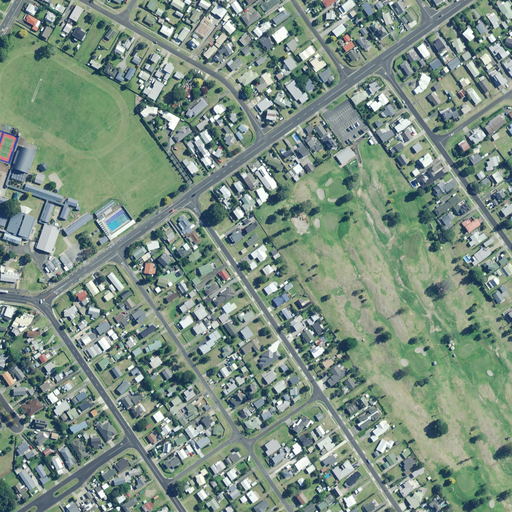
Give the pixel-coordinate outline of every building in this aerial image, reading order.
[(154,12),(158,4),(150,0),(149,0),(146,7),(154,12)] [(182,8),(185,3),(178,0),(172,0),(170,5),(179,9),(181,7),(182,8)] [(207,10),(210,4),(202,0),(201,0),(198,5),(207,10)] [(242,10),(236,1),(235,1),(234,0),(232,0),(230,2),(231,4),(230,5),(237,14),(242,10)] [(267,12),(281,2),(279,0),(271,0),(267,3),(266,1),(260,5),(264,10),(265,9),(267,12)] [(352,3),(354,2),(353,0),(348,0),(338,8),(343,15),(346,13),(346,12),(354,5),(352,3)] [(403,8),(405,7),(400,0),(394,4),(399,11),(398,12),(399,14),(405,11),(403,8)] [(368,16),(374,12),(367,1),(361,5),(368,16)] [(378,9),(383,6),(380,1),(375,5),(378,9)] [(511,11),(509,7),(511,6),(508,1),(504,3),(503,2),(498,6),(503,14),(504,14),(508,19),(511,16),(511,11)] [(34,6),(29,3),(25,10),(34,14),(35,12),(36,12),(38,8),(37,7),(35,6),(34,7),(34,6)] [(62,13),(65,8),(57,3),(54,9),(62,13)] [(78,19),(83,9),(76,6),(70,17),(73,18),(74,17),(78,19)] [(221,18),(227,11),(220,6),(215,13),(221,18)] [(288,12),(287,13),(283,6),(278,9),(281,13),(273,19),(277,25),(290,15),(288,12)] [(352,17),(361,11),(358,7),(349,13),(352,17)] [(161,17),(164,11),(158,8),(155,13),(161,17)] [(195,23),(201,14),(195,11),(191,17),(188,16),(185,21),(189,24),(191,21),(195,23)] [(248,26),(261,17),(257,11),(249,17),(247,13),(241,17),(248,26)] [(335,14),(333,13),(333,11),(329,11),(329,13),(326,13),(326,19),(335,19),(335,14)] [(410,23),(416,19),(410,11),(400,19),(404,24),(408,21),(410,23)] [(51,24),(55,16),(48,12),(44,20),(51,24)] [(391,20),(393,19),(390,12),(382,15),(386,25),(392,23),(391,20)] [(37,27),(40,21),(27,14),(22,24),(36,31),(38,28),(37,27)] [(496,22),(499,20),(495,15),(489,19),(495,29),(499,26),(496,22)] [(153,21),(154,20),(147,16),(144,21),(152,26),(155,22),(153,21)] [(208,20),(204,18),(198,27),(198,28),(196,31),(204,37),(210,28),(208,26),(209,25),(206,22),(208,20)] [(270,25),(272,23),(269,19),(258,28),(258,27),(253,30),(259,37),(269,29),(268,28),(271,26),(270,25)] [(230,34),(236,29),(228,22),(223,27),(230,34)] [(388,34),(382,26),(380,27),(376,22),(369,28),(373,33),(376,31),(381,38),(388,34)] [(481,22),(478,24),(478,25),(475,27),(480,34),(487,30),(481,22)] [(64,31),(63,33),(67,35),(72,27),(67,23),(64,29),(64,30),(64,31)] [(337,37),(346,30),(341,24),(332,31),(337,37)] [(169,37),(173,31),(163,25),(160,31),(169,37)] [(80,30),(81,29),(77,26),(72,35),(75,37),(73,40),(77,42),(78,39),(81,40),(85,33),(80,30)] [(182,41),(190,30),(182,26),(181,28),(183,30),(177,38),(182,41)] [(46,39),(51,30),(46,27),(41,36),(46,39)] [(284,33),(286,31),(284,27),(276,32),(277,33),(273,36),(277,42),(282,38),(283,40),(287,37),(284,33)] [(364,36),(368,33),(364,27),(360,30),(364,36)] [(110,40),(116,32),(111,28),(105,36),(110,40)] [(471,34),(472,32),(468,28),(462,34),(469,41),(474,37),(471,34)] [(244,46),(253,38),(247,32),(239,40),(244,46)] [(218,47),(227,37),(223,33),(216,41),(217,42),(214,44),(218,47)] [(491,43),(496,40),(492,34),(487,37),(491,43)] [(268,50),(273,46),(266,35),(259,39),(264,47),(265,46),(268,50)] [(194,50),(199,44),(193,38),(188,44),(194,50)] [(367,40),(364,43),(360,38),(357,40),(364,50),(371,45),(367,40)] [(464,43),(462,44),(459,38),(453,41),(458,53),(463,51),(462,49),(466,47),(464,43)] [(295,47),(298,45),(293,39),(287,44),(288,46),(286,48),(288,51),(291,49),(292,52),(297,49),(295,47)] [(439,52),(445,48),(440,40),(433,45),(439,52)] [(346,52),(354,46),(351,41),(343,47),(346,52)] [(231,48),(233,46),(231,42),(218,51),(218,52),(215,55),(218,59),(222,56),(221,55),(224,52),(227,56),(234,52),(231,48)] [(505,51),(504,52),(498,43),(493,47),(492,46),(489,48),(494,56),(498,53),(502,59),(507,55),(505,51)] [(121,55),(125,48),(118,44),(114,51),(121,55)] [(431,57),(429,54),(430,54),(423,44),(417,48),(424,58),(425,57),(427,60),(431,57)] [(208,59),(217,49),(213,46),(211,48),(210,47),(203,55),(208,59)] [(246,55),(251,50),(247,46),(242,50),(246,55)] [(303,61),(315,52),(311,46),(298,54),(303,61)] [(358,53),(356,54),(354,50),(348,54),(353,61),(360,56),(358,53)] [(414,55),(416,54),(415,51),(412,53),(412,51),(406,55),(411,63),(417,59),(414,55)] [(465,61),(471,57),(468,51),(462,56),(465,61)] [(156,63),(159,56),(153,53),(150,60),(156,63)] [(316,58),(319,56),(318,54),(314,56),(315,57),(309,61),(313,66),(312,67),(316,72),(326,65),(322,60),(319,62),(316,58)] [(488,73),(491,71),(489,69),(492,67),(489,62),(491,60),(486,54),(480,58),(485,65),(487,64),(488,65),(484,67),(488,73)] [(290,71),(297,66),(290,56),(283,60),(290,71)] [(264,61),(267,59),(266,57),(263,58),(262,57),(256,61),(259,66),(265,62),(264,61)] [(459,64),(460,63),(457,57),(447,64),(451,71),(456,67),(457,68),(460,66),(459,64)] [(238,70),(242,67),(240,65),(243,63),(238,58),(229,66),(233,71),(234,70),(234,71),(237,68),(238,70)] [(437,69),(439,68),(438,67),(441,65),(437,58),(429,64),(433,70),(436,68),(437,69)] [(99,70),(101,65),(91,59),(88,64),(99,70)] [(474,65),(476,64),(473,60),(466,65),(474,77),(480,74),(474,65)] [(511,60),(507,63),(506,62),(503,64),(511,77),(511,76),(511,60)] [(407,76),(409,75),(413,73),(412,73),(413,72),(406,61),(399,65),(401,68),(402,68),(407,76)] [(107,74),(113,65),(108,62),(103,71),(107,74)] [(172,66),(173,64),(168,62),(163,72),(166,74),(163,80),(166,82),(174,67),(172,66)] [(114,77),(119,69),(115,67),(112,72),(111,71),(109,74),(114,77)] [(130,81),(136,70),(131,67),(125,78),(130,81)] [(331,72),(329,68),(318,75),(320,78),(319,79),(322,83),(324,82),(324,83),(333,76),(331,72)] [(256,73),(253,75),(250,70),(237,79),(240,83),(242,82),(245,86),(258,76),(256,73)] [(121,77),(123,73),(119,71),(116,78),(122,82),(124,79),(121,77)] [(147,81),(150,75),(142,71),(139,76),(147,81)] [(183,79),(184,76),(177,71),(174,76),(180,80),(181,78),(183,79)] [(269,73),(267,74),(266,73),(258,79),(261,84),(256,88),(259,92),(273,82),(269,77),(271,76),(269,73)] [(426,75),(426,74),(422,73),(418,80),(420,82),(416,86),(417,87),(414,90),(415,92),(414,93),(416,95),(419,93),(420,93),(426,88),(431,77),(426,75)] [(499,77),(496,80),(497,81),(496,82),(500,87),(505,84),(499,77)] [(463,87),(470,82),(467,78),(464,80),(462,78),(461,79),(462,81),(460,83),(463,87)] [(487,92),(492,89),(484,78),(478,83),(485,92),(487,91),(487,92)] [(296,86),(297,85),(293,79),(288,82),(289,84),(286,86),(296,100),(298,99),(302,103),(309,98),(305,93),(303,94),(296,86)] [(310,94),(314,92),(312,89),(315,87),(310,79),(302,84),(308,92),(309,92),(310,94)] [(155,101),(164,85),(156,81),(150,91),(145,88),(143,92),(147,95),(147,96),(155,101)] [(372,93),(379,88),(374,81),(368,85),(369,87),(359,94),(358,93),(351,98),(356,105),(368,96),(369,98),(371,96),(370,96),(373,94),(372,93)] [(192,87),(191,86),(190,89),(187,87),(184,92),(190,96),(196,87),(194,85),(192,87)] [(476,105),(481,101),(472,88),(467,92),(476,105)] [(462,98),(466,95),(462,89),(458,92),(462,98)] [(437,97),(438,96),(435,91),(427,97),(431,102),(432,101),(435,106),(441,102),(437,97)] [(383,106),(388,101),(382,93),(377,96),(379,98),(378,99),(379,101),(377,103),(375,101),(372,103),(371,101),(366,104),(370,108),(371,107),(374,112),(382,105),(383,106)] [(285,98),(284,99),(277,95),(273,101),(284,108),(286,105),(290,108),(293,104),(288,101),(289,100),(285,98)] [(270,100),(269,101),(266,98),(257,104),(262,112),(273,104),(270,100)] [(195,116),(208,105),(203,99),(191,110),(189,109),(185,114),(191,118),(193,114),(195,116)] [(158,108),(150,107),(149,104),(144,107),(145,109),(140,113),(144,117),(149,113),(157,114),(158,108)] [(393,105),(392,106),(389,104),(384,108),(385,110),(380,113),(383,116),(386,117),(389,115),(390,116),(396,112),(394,110),(395,108),(393,105)] [(471,109),(468,105),(466,106),(465,104),(461,107),(463,108),(461,109),(464,114),(471,109)] [(219,114),(226,109),(223,105),(219,107),(217,105),(212,108),(216,114),(218,112),(219,114)] [(454,106),(449,108),(450,109),(441,113),(444,119),(452,115),(453,118),(459,116),(454,106)] [(173,130),(180,119),(165,110),(162,117),(171,122),(168,128),(173,130)] [(266,119),(275,120),(276,116),(275,116),(275,111),(267,110),(266,119)] [(233,122),(237,119),(232,112),(226,117),(229,121),(231,120),(233,122)] [(489,134),(505,123),(500,117),(492,123),(493,124),(485,129),(489,134)] [(398,132),(408,125),(403,118),(399,121),(400,123),(394,127),(398,132)] [(200,131),(209,125),(205,120),(196,126),(200,131)] [(1,130),(11,133),(13,127),(3,124),(1,130)] [(245,132),(248,130),(241,124),(238,128),(242,132),(243,131),(245,132)] [(321,137),(326,133),(320,124),(313,130),(316,133),(317,132),(321,137)] [(310,132),(313,130),(310,125),(305,128),(309,135),(306,137),(307,138),(304,140),(311,151),(313,149),(315,152),(319,150),(319,151),(324,148),(319,141),(315,144),(311,139),(314,137),(310,132)] [(189,128),(186,130),(184,127),(178,131),(179,133),(174,137),(177,142),(192,132),(189,128)] [(395,134),(392,131),(390,129),(383,134),(380,130),(376,132),(383,142),(395,134)] [(407,142),(413,138),(407,130),(400,135),(403,139),(404,138),(407,142)] [(207,132),(205,133),(204,131),(200,134),(206,144),(212,139),(207,132)] [(473,145),(486,136),(482,131),(479,133),(477,133),(476,134),(475,133),(468,137),(473,145)] [(326,134),(323,136),(324,138),(323,139),(329,148),(332,149),(338,145),(332,137),(330,139),(327,136),(328,135),(326,134)] [(230,146),(234,139),(229,136),(228,137),(225,136),(223,139),(226,140),(225,143),(230,146)] [(203,156),(208,152),(200,139),(194,142),(203,156)] [(463,151),(469,147),(465,141),(459,145),(463,151)] [(400,151),(402,150),(401,149),(404,147),(401,142),(395,147),(398,151),(400,150),(400,151)] [(417,153),(422,149),(418,143),(412,147),(417,153)] [(36,151),(19,145),(11,167),(14,168),(14,169),(11,168),(9,173),(11,174),(12,174),(11,178),(23,182),(23,180),(25,181),(27,173),(29,173),(36,151)] [(303,157),(309,153),(303,145),(296,150),(297,151),(298,150),(303,157)] [(348,147),(336,156),(342,165),(354,156),(348,147)] [(220,158),(223,152),(218,148),(216,152),(214,151),(212,153),(220,158)] [(289,150),(287,152),(285,150),(282,152),(286,158),(292,154),(289,150)] [(432,160),(431,159),(431,158),(428,153),(419,160),(424,167),(430,163),(432,163),(432,160)] [(403,166),(408,162),(403,154),(397,158),(403,166)] [(480,157),(478,154),(474,157),(473,155),(468,159),(473,166),(484,158),(482,155),(480,157)] [(275,157),(274,159),(267,155),(264,161),(277,168),(276,169),(280,171),(283,166),(280,164),(281,162),(280,161),(280,160),(275,157)] [(210,159),(209,159),(207,156),(202,159),(206,166),(208,165),(209,166),(213,163),(210,159)] [(492,167),(498,165),(496,157),(488,159),(488,161),(486,162),(488,166),(486,167),(487,171),(493,169),(492,167)] [(195,173),(199,170),(192,160),(189,162),(186,159),(182,161),(194,177),(197,175),(195,173)] [(44,162),(42,163),(40,163),(40,164),(40,166),(39,167),(41,169),(42,171),(44,170),(46,170),(46,168),(47,166),(45,165),(44,162)] [(292,169),(288,172),(292,177),(303,169),(299,164),(292,169)] [(272,178),(271,179),(263,166),(258,169),(258,170),(255,172),(266,189),(270,186),(272,190),(278,186),(272,178)] [(437,182),(439,180),(438,179),(445,174),(442,170),(435,175),(433,172),(434,172),(431,168),(427,171),(431,177),(427,181),(422,175),(415,180),(418,184),(421,182),(423,184),(421,186),(423,189),(433,182),(435,185),(437,183),(437,182)] [(480,179),(485,176),(481,171),(477,174),(480,179)] [(498,183),(503,179),(497,171),(492,175),(498,183)] [(45,175),(37,172),(34,182),(42,184),(45,176),(45,175)] [(47,200),(40,222),(45,224),(45,223),(60,228),(61,227),(54,225),(55,222),(56,222),(57,219),(54,218),(53,221),(54,222),(53,224),(49,223),(55,205),(48,202),(49,200),(65,206),(68,207),(69,205),(70,204),(67,203),(68,201),(67,200),(65,204),(57,201),(57,200),(53,199),(48,198),(49,197),(44,196),(38,194),(31,191),(31,192),(8,184),(11,174),(9,173),(5,187),(8,188),(8,186),(47,200)] [(259,182),(256,178),(254,179),(250,174),(247,176),(245,173),(241,175),(250,189),(258,184),(257,183),(259,182)] [(328,187),(333,180),(331,178),(325,185),(328,187)] [(241,185),(242,184),(239,180),(235,183),(236,184),(234,185),(239,192),(244,189),(241,185)] [(446,192),(454,187),(451,181),(445,185),(442,181),(438,184),(438,185),(433,188),(435,191),(434,192),(437,197),(441,194),(445,191),(446,192)] [(64,196),(27,183),(25,189),(31,191),(38,194),(44,196),(49,197),(53,199),(57,200),(62,202),(64,196)] [(227,193),(229,191),(224,185),(219,190),(226,199),(230,195),(227,193)] [(260,199),(262,203),(266,201),(265,199),(268,198),(262,187),(256,190),(260,199)] [(12,198),(14,190),(8,188),(5,196),(12,198)] [(499,200),(506,195),(501,188),(492,194),(491,192),(485,195),(494,207),(501,203),(499,200)] [(438,216),(461,200),(457,194),(448,200),(448,201),(443,205),(443,204),(434,210),(438,216)] [(252,198),(250,200),(246,195),(241,198),(245,204),(242,206),(246,212),(249,210),(248,208),(256,203),(252,198)] [(79,200),(69,197),(68,201),(67,203),(70,204),(77,207),(77,209),(80,210),(82,207),(78,205),(79,200)] [(135,222),(133,219),(111,235),(101,221),(105,218),(103,215),(101,216),(100,215),(115,204),(112,200),(99,209),(94,213),(96,216),(98,218),(96,220),(110,241),(135,222)] [(466,202),(463,204),(462,202),(454,208),(459,215),(462,213),(462,214),(465,212),(466,213),(471,209),(466,202)] [(505,216),(511,211),(511,203),(501,210),(505,216)] [(27,206),(24,205),(20,205),(22,213),(12,210),(6,230),(0,228),(0,224),(5,226),(10,211),(0,207),(0,230),(9,233),(9,234),(5,233),(3,239),(20,245),(22,238),(11,235),(11,234),(28,240),(36,218),(27,215),(32,210),(30,208),(27,206)] [(68,207),(65,206),(61,217),(67,219),(71,208),(68,207)] [(239,219),(244,215),(238,207),(233,211),(239,219)] [(235,222),(238,220),(232,212),(229,215),(235,222)] [(450,221),(454,218),(450,212),(441,219),(446,225),(445,226),(447,230),(453,225),(450,221)] [(65,228),(63,229),(68,236),(92,218),(88,213),(66,229),(65,228)] [(193,224),(191,226),(183,216),(178,220),(180,222),(178,223),(182,229),(182,230),(184,233),(186,231),(188,233),(192,230),(191,229),(195,226),(193,224)] [(246,225),(251,220),(250,218),(250,217),(249,216),(242,221),(246,225)] [(476,219),(471,223),(468,219),(462,223),(468,232),(476,226),(477,227),(480,225),(476,219)] [(60,228),(45,223),(45,224),(39,243),(37,247),(37,248),(52,253),(60,228)] [(255,223),(253,224),(252,224),(245,229),(248,233),(255,228),(257,226),(258,225),(257,223),(256,223),(255,223)] [(175,237),(169,229),(164,232),(166,235),(163,238),(165,240),(167,239),(170,244),(174,241),(173,238),(175,237)] [(240,240),(243,238),(237,229),(228,236),(232,241),(233,241),(235,242),(240,239),(240,240)] [(196,244),(201,240),(194,230),(186,236),(187,237),(189,235),(190,236),(188,238),(191,242),(193,241),(196,244)] [(475,245),(486,238),(483,233),(478,236),(476,233),(470,237),(472,240),(469,243),(471,246),(475,244),(475,245)] [(255,247),(258,245),(256,242),(259,240),(257,238),(259,237),(256,234),(250,238),(251,238),(246,242),(249,247),(254,244),(255,247)] [(108,240),(105,236),(99,241),(101,245),(108,240)] [(485,247),(494,241),(491,238),(483,244),(485,247)] [(158,241),(155,242),(154,241),(151,242),(151,243),(147,244),(148,251),(159,247),(158,241)] [(182,258),(192,251),(186,243),(182,246),(183,246),(175,252),(177,255),(179,253),(182,258)] [(264,252),(267,250),(263,245),(250,254),(254,259),(257,257),(260,262),(265,259),(265,258),(267,256),(264,252)] [(136,259),(147,252),(143,246),(132,253),(136,259)] [(489,249),(486,251),(483,248),(474,255),(472,257),(475,261),(472,263),(474,266),(492,253),(489,249)] [(191,263),(202,255),(197,249),(193,253),(193,252),(186,257),(191,263)] [(275,259),(280,256),(276,249),(271,252),(275,259)] [(71,262),(65,253),(60,257),(66,265),(71,262)] [(141,264),(151,257),(148,253),(138,260),(141,264)] [(167,264),(168,265),(170,263),(169,263),(170,261),(163,254),(157,260),(164,267),(167,264)] [(505,256),(498,261),(501,265),(508,261),(505,256)] [(57,258),(52,261),(56,267),(61,263),(57,258)] [(50,260),(45,263),(50,271),(55,267),(50,260)] [(490,273),(501,265),(498,261),(496,263),(494,260),(489,264),(488,261),(483,264),(490,273)] [(252,270),(257,266),(254,261),(249,265),(252,270)] [(153,268),(153,263),(146,263),(144,273),(152,274),(152,273),(155,274),(156,268),(153,268)] [(213,263),(211,264),(210,263),(199,268),(202,275),(214,270),(214,269),(217,268),(215,264),(214,265),(213,263)] [(507,277),(511,273),(511,268),(509,263),(501,269),(507,277)] [(266,276),(276,269),(274,265),(270,267),(269,265),(262,269),(266,276)] [(229,276),(224,269),(219,273),(224,280),(229,276)] [(31,271),(27,270),(26,273),(25,273),(25,280),(28,281),(27,284),(31,285),(31,281),(35,282),(36,274),(31,273),(31,271)] [(4,274),(1,274),(0,278),(0,280),(16,282),(16,279),(19,279),(19,273),(4,271),(4,274)] [(112,272),(107,276),(119,291),(124,287),(112,272)] [(497,277),(496,278),(493,274),(486,279),(488,281),(485,283),(490,290),(499,283),(498,282),(499,281),(497,277)] [(196,286),(201,282),(197,277),(192,280),(196,286)] [(157,285),(166,287),(168,279),(166,279),(166,280),(159,278),(157,285)] [(91,280),(85,284),(93,296),(99,291),(91,280)] [(183,282),(184,281),(183,280),(177,284),(183,293),(188,289),(183,282)] [(208,295),(219,288),(215,282),(205,290),(208,295)] [(275,288),(276,288),(273,283),(264,288),(268,295),(276,290),(275,288)] [(230,288),(230,287),(227,289),(226,288),(220,291),(221,293),(220,294),(221,296),(213,301),(217,307),(225,301),(225,302),(234,296),(233,295),(236,293),(232,287),(230,288)] [(79,300),(87,297),(85,295),(87,294),(85,290),(75,294),(76,298),(78,298),(79,300)] [(113,296),(110,291),(103,296),(107,301),(113,296)] [(499,303),(504,299),(498,291),(493,295),(499,303)] [(172,302),(175,300),(174,299),(178,297),(174,292),(166,298),(169,303),(172,301),(172,302)] [(278,307),(289,299),(285,293),(279,298),(278,296),(273,300),(278,307)] [(134,305),(129,298),(124,302),(129,309),(134,305)] [(183,313),(195,305),(191,299),(188,301),(187,300),(184,303),(185,304),(179,307),(183,313)] [(234,303),(231,305),(229,302),(222,307),(227,314),(237,307),(234,303)] [(64,316),(69,316),(71,320),(75,317),(73,313),(77,310),(74,305),(67,310),(63,310),(64,316)] [(5,315),(11,318),(14,309),(14,308),(11,307),(11,308),(7,306),(4,315),(5,315)] [(200,320),(207,314),(202,306),(197,309),(193,311),(200,320)] [(89,307),(88,313),(92,314),(97,315),(98,316),(99,309),(89,307)] [(288,319),(292,317),(286,308),(282,311),(288,319)] [(140,315),(137,311),(129,316),(132,320),(140,315)] [(246,322),(254,316),(250,311),(242,316),(240,313),(237,316),(241,321),(244,319),(246,322)] [(20,319),(16,317),(11,326),(11,325),(9,328),(12,329),(13,327),(16,329),(18,324),(23,327),(24,325),(26,326),(30,323),(33,316),(26,313),(25,315),(21,316),(20,319)] [(222,323),(228,319),(224,313),(218,317),(222,323)] [(310,325),(315,322),(314,321),(319,317),(316,313),(311,317),(311,318),(307,321),(310,325)] [(116,315),(114,317),(117,322),(119,321),(120,322),(124,319),(120,314),(117,316),(116,315)] [(184,329),(193,322),(189,315),(179,322),(184,329)] [(301,320),(303,319),(300,315),(289,322),(296,331),(304,325),(301,320)] [(129,323),(125,318),(120,321),(124,326),(125,326),(129,323)] [(202,333),(207,329),(205,326),(207,325),(206,323),(209,321),(208,320),(208,319),(207,319),(206,318),(204,319),(204,320),(193,328),(198,335),(201,332),(202,333)] [(100,334),(110,327),(105,320),(98,325),(98,326),(95,328),(100,334)] [(313,329),(321,324),(318,320),(310,325),(313,329)] [(214,329),(219,325),(216,321),(211,324),(214,329)] [(232,336),(237,332),(230,321),(224,325),(232,336)] [(246,340),(253,335),(247,326),(240,331),(244,336),(242,336),(244,339),(245,338),(246,340)] [(149,327),(141,331),(144,337),(152,332),(149,327)] [(32,331),(32,329),(27,331),(27,337),(34,337),(41,335),(38,329),(32,331)] [(213,342),(221,336),(216,330),(208,336),(210,339),(199,347),(204,354),(211,349),(210,348),(215,344),(213,342)] [(312,331),(310,332),(308,330),(302,334),(308,342),(314,338),(312,335),(314,333),(312,331)] [(82,341),(85,345),(91,340),(92,341),(94,340),(92,338),(92,337),(90,335),(82,341)] [(103,337),(97,341),(104,351),(110,346),(103,337)] [(133,340),(130,337),(127,339),(128,340),(125,342),(130,348),(136,344),(135,343),(137,342),(135,339),(133,340)] [(42,347),(44,345),(40,338),(32,343),(32,344),(30,346),(33,351),(37,349),(39,351),(43,349),(42,347)] [(258,344),(260,343),(257,338),(241,348),(245,354),(252,350),(250,347),(252,346),(255,351),(260,348),(258,344)] [(321,346),(322,345),(322,344),(326,341),(324,338),(321,340),(320,338),(315,342),(316,344),(318,344),(319,346),(320,346),(321,346)] [(147,347),(144,348),(147,352),(155,349),(156,349),(157,349),(157,348),(162,346),(159,340),(154,342),(154,343),(148,345),(148,346),(147,347)] [(224,357),(233,351),(228,345),(223,348),(225,352),(222,354),(224,357)] [(310,350),(315,358),(322,353),(322,352),(324,351),(322,347),(320,348),(317,345),(310,350)] [(92,346),(87,349),(92,357),(97,354),(92,346)] [(142,352),(138,347),(132,352),(135,356),(142,352)] [(44,354),(47,352),(45,349),(40,353),(39,352),(34,356),(35,359),(38,357),(43,363),(51,357),(48,353),(45,355),(44,354)] [(117,353),(113,356),(115,360),(124,355),(122,352),(118,355),(117,353)] [(153,357),(149,359),(151,361),(152,362),(151,363),(152,364),(152,363),(155,367),(162,363),(157,356),(154,358),(153,357)] [(109,362),(106,357),(97,363),(102,370),(106,368),(105,366),(109,362)] [(326,369),(334,363),(331,359),(329,360),(327,358),(322,363),(326,369)] [(48,375),(56,370),(51,362),(44,366),(48,372),(47,373),(48,375)] [(339,369),(343,366),(340,363),(330,369),(334,375),(327,380),(331,386),(339,381),(338,380),(347,374),(344,369),(341,371),(339,369)] [(225,378),(232,373),(227,365),(219,370),(225,378)] [(20,380),(25,376),(17,366),(11,370),(14,373),(20,380)] [(122,374),(117,366),(111,369),(117,378),(122,374)] [(167,368),(161,372),(167,380),(173,376),(167,368)] [(275,375),(277,374),(274,370),(269,374),(264,378),(268,384),(276,378),(275,375)] [(9,386),(15,382),(7,371),(2,375),(9,386)] [(62,376),(63,375),(60,371),(53,375),(57,381),(63,378),(62,376)] [(144,378),(141,374),(134,378),(137,383),(144,378)] [(242,378),(245,377),(243,374),(236,379),(240,385),(245,381),(242,378)] [(292,384),(299,380),(296,376),(290,380),(292,384)] [(355,382),(354,383),(350,378),(344,381),(350,390),(357,385),(355,382)] [(50,379),(39,387),(43,392),(51,387),(51,386),(53,385),(50,379)] [(237,387),(234,383),(235,382),(234,379),(232,381),(233,383),(228,387),(229,388),(226,390),(226,389),(223,391),(226,395),(237,387)] [(122,394),(130,385),(129,385),(131,384),(129,382),(127,383),(124,380),(116,389),(122,394)] [(65,393),(74,387),(71,381),(68,383),(66,382),(63,384),(64,385),(61,387),(65,393)] [(278,393),(286,388),(281,382),(274,388),(278,393)] [(255,389),(256,388),(254,384),(249,388),(250,389),(245,392),(249,397),(257,391),(255,389)] [(170,387),(167,390),(169,393),(167,395),(168,397),(171,395),(171,397),(175,394),(174,393),(178,390),(175,385),(171,388),(170,387)] [(14,395),(26,395),(25,387),(21,387),(21,388),(13,388),(14,395)] [(84,387),(81,390),(83,392),(71,400),(75,404),(79,402),(87,396),(86,395),(88,393),(84,387)] [(189,392),(187,389),(183,392),(187,397),(185,398),(187,401),(195,395),(193,391),(192,390),(189,392)] [(52,404),(58,400),(52,392),(47,395),(52,404)] [(143,398),(139,392),(131,398),(134,404),(143,398)] [(242,395),(240,396),(239,393),(230,399),(235,407),(244,401),(243,400),(245,399),(242,395)] [(126,395),(120,399),(127,409),(133,404),(130,400),(131,400),(128,395),(127,396),(126,395)] [(181,401),(178,396),(171,401),(174,406),(181,401)] [(364,399),(365,399),(363,396),(356,401),(358,404),(359,403),(362,409),(368,405),(364,399)] [(257,409),(266,403),(262,397),(253,403),(257,409)] [(31,419),(35,416),(33,414),(43,407),(37,398),(27,405),(26,403),(21,407),(24,411),(25,411),(31,419)] [(94,402),(91,404),(88,400),(79,406),(83,412),(91,406),(92,407),(95,404),(94,402)] [(61,413),(70,407),(66,401),(56,408),(56,409),(54,410),(57,415),(59,414),(59,416),(62,414),(61,413)] [(276,405),(280,411),(289,405),(290,402),(284,401),(284,403),(280,406),(278,403),(276,405)] [(181,417),(178,413),(174,417),(176,420),(178,419),(182,426),(188,422),(187,420),(188,419),(190,420),(199,414),(197,411),(198,410),(194,406),(191,402),(185,406),(188,410),(187,411),(188,412),(188,413),(188,414),(188,415),(185,418),(183,416),(181,417)] [(140,403),(133,407),(137,413),(144,408),(140,403)] [(174,405),(169,409),(170,410),(169,411),(172,416),(178,411),(174,405)] [(352,415),(358,411),(354,405),(348,409),(352,415)] [(360,421),(377,410),(376,407),(373,409),(372,408),(366,412),(367,413),(359,419),(360,421)] [(72,420),(79,416),(74,408),(67,412),(72,420)] [(245,418),(250,415),(246,408),(240,411),(245,418)] [(159,411),(152,415),(157,422),(164,417),(159,411)] [(264,420),(272,416),(269,411),(261,415),(264,420)] [(378,417),(380,416),(377,412),(371,416),(374,420),(375,419),(376,421),(379,418),(378,417)] [(319,421),(324,418),(320,413),(315,416),(319,421)] [(208,415),(201,420),(206,426),(211,422),(209,419),(210,418),(208,415)] [(312,424),(313,422),(304,415),(301,419),(300,419),(298,421),(295,419),(293,422),(294,423),(292,426),(294,427),(292,429),(299,434),(304,426),(307,428),(310,423),(312,424)] [(250,419),(244,423),(248,429),(253,429),(256,427),(256,428),(259,427),(258,426),(261,424),(257,417),(253,420),(254,421),(252,423),(250,419)] [(48,426),(49,421),(35,418),(34,423),(33,423),(32,427),(37,428),(38,427),(46,428),(46,426),(48,426)] [(367,425),(371,422),(369,419),(359,426),(363,430),(368,426),(367,425)] [(73,434),(90,424),(88,420),(85,422),(85,421),(76,426),(75,424),(70,427),(73,434)] [(384,421),(384,420),(376,426),(377,428),(373,431),(375,434),(370,437),(374,442),(378,439),(377,437),(390,428),(389,426),(390,426),(389,424),(388,425),(387,423),(386,420),(384,421)] [(111,436),(113,435),(114,435),(117,433),(109,422),(103,426),(101,422),(96,425),(108,442),(113,439),(111,436)] [(166,424),(161,428),(163,431),(160,433),(162,436),(165,434),(170,430),(166,424)] [(204,429),(201,424),(195,428),(199,433),(204,429)] [(190,425),(184,429),(191,439),(199,433),(196,429),(193,431),(190,425)] [(220,426),(214,425),(213,434),(219,435),(219,433),(221,433),(221,428),(220,427),(220,426)] [(320,436),(325,433),(320,425),(315,428),(320,436)] [(40,445),(48,437),(44,432),(42,434),(40,432),(36,436),(37,438),(35,439),(40,445)] [(152,433),(146,436),(151,443),(153,442),(154,444),(158,442),(156,440),(157,439),(152,433)] [(100,437),(96,437),(96,434),(91,434),(92,444),(93,444),(93,449),(99,448),(98,444),(100,444),(100,437)] [(183,434),(180,436),(180,437),(174,440),(177,446),(187,441),(183,434)] [(310,439),(308,440),(304,434),(299,438),(305,447),(312,442),(310,439)] [(203,437),(196,442),(200,448),(210,441),(206,436),(204,438),(203,437)] [(330,442),(332,441),(328,436),(317,444),(321,449),(325,447),(328,451),(335,446),(333,442),(331,444),(330,442)] [(82,442),(81,443),(79,440),(78,441),(77,439),(70,443),(78,455),(77,455),(80,460),(86,456),(82,450),(86,448),(82,442)] [(390,440),(388,442),(382,439),(376,449),(383,453),(386,446),(390,449),(394,442),(390,440)] [(26,451),(29,448),(25,443),(16,450),(20,455),(24,452),(25,453),(26,452),(26,451)] [(292,450),(296,455),(299,453),(299,452),(302,450),(299,445),(292,450)] [(69,452),(69,451),(66,447),(60,451),(66,461),(65,461),(69,468),(74,464),(71,459),(73,458),(69,452)] [(182,449),(177,452),(182,460),(188,456),(186,453),(185,454),(182,449)] [(279,451),(280,453),(277,455),(276,453),(273,455),(275,457),(270,459),(274,466),(277,464),(277,463),(284,459),(282,456),(285,455),(282,449),(279,451)] [(405,457),(411,453),(408,449),(402,453),(405,457)] [(386,469),(391,465),(391,466),(397,462),(397,461),(398,460),(393,452),(386,458),(388,461),(383,465),(386,469)] [(236,453),(229,458),(233,463),(240,458),(236,453)] [(329,466),(339,459),(335,453),(333,455),(332,453),(328,456),(329,457),(325,460),(329,466)] [(168,460),(164,463),(164,464),(164,465),(166,468),(167,467),(167,468),(171,466),(172,467),(173,467),(180,462),(179,461),(177,456),(174,459),(169,462),(168,460)] [(305,467),(310,463),(305,456),(293,465),(298,472),(302,469),(302,470),(306,468),(305,467)] [(412,465),(415,463),(410,456),(403,462),(405,465),(402,467),(405,471),(413,466),(412,465)] [(53,465),(54,465),(59,475),(64,473),(61,468),(63,467),(58,458),(51,461),(53,465)] [(119,472),(129,465),(124,458),(114,466),(119,472)] [(215,474),(226,467),(221,460),(210,467),(215,474)] [(339,480),(354,470),(347,460),(341,465),(343,469),(341,471),(337,466),(332,470),(339,480)] [(43,470),(44,469),(41,464),(35,468),(41,478),(46,475),(43,470)] [(309,473),(315,469),(312,464),(306,469),(309,473)] [(106,480),(117,473),(113,467),(102,475),(106,480)] [(235,473),(237,471),(234,468),(227,473),(232,480),(237,476),(235,473)] [(292,474),(295,472),(293,468),(283,473),(286,478),(293,475),(292,474)] [(131,479),(130,477),(141,474),(140,469),(133,470),(128,471),(129,474),(126,476),(113,479),(115,485),(130,482),(129,480),(131,479)] [(36,486),(25,470),(18,474),(29,491),(36,486)] [(201,473),(195,476),(196,479),(197,483),(198,482),(199,486),(205,483),(204,479),(204,477),(203,477),(201,473)] [(351,487),(359,478),(354,473),(344,484),(348,487),(350,486),(351,487)] [(43,484),(49,480),(47,476),(40,480),(43,484)] [(138,489),(147,483),(142,477),(138,480),(140,483),(136,486),(138,489)] [(227,486),(231,483),(227,477),(222,480),(227,486)] [(301,487),(306,484),(302,477),(297,481),(301,487)] [(248,481),(247,482),(245,479),(240,483),(246,490),(251,487),(249,484),(251,483),(248,481)] [(403,497),(413,490),(408,482),(399,488),(400,490),(399,491),(403,497)] [(24,486),(22,488),(18,483),(14,486),(20,495),(27,491),(24,486)] [(233,499),(240,494),(234,485),(229,488),(231,492),(229,493),(233,499)] [(102,489),(101,489),(99,486),(95,488),(100,496),(105,493),(102,489)] [(208,492),(206,494),(202,489),(197,493),(202,500),(210,494),(208,492)] [(302,493),(306,491),(304,489),(295,495),(302,505),(308,501),(302,493)] [(420,502),(424,491),(419,489),(417,493),(414,492),(413,496),(410,498),(409,496),(405,498),(410,505),(409,505),(411,508),(413,507),(414,509),(420,505),(418,503),(420,502)] [(90,500),(93,497),(88,490),(85,493),(90,500)] [(253,503),(260,498),(255,491),(248,496),(253,503)] [(348,508),(356,503),(354,499),(357,498),(354,494),(346,498),(345,497),(343,498),(347,504),(346,504),(348,508)] [(119,504),(126,499),(123,495),(116,499),(119,504)] [(331,495),(316,505),(320,511),(335,501),(331,495)] [(129,508),(138,502),(134,497),(122,505),(125,511),(128,511),(131,511),(129,508)] [(440,498),(439,499),(438,497),(429,503),(432,508),(434,506),(436,511),(440,508),(438,505),(443,502),(440,498)] [(97,508),(96,505),(92,507),(90,504),(91,503),(88,498),(83,501),(80,503),(82,506),(80,507),(83,511),(85,510),(85,511),(94,511),(94,510),(97,508)] [(214,511),(220,507),(214,498),(205,504),(208,507),(210,506),(214,511)] [(265,511),(264,509),(269,506),(265,500),(254,508),(256,511),(265,511)] [(152,508),(154,506),(151,501),(144,505),(148,511),(149,511),(153,510),(152,508)] [(372,511),(376,508),(372,502),(365,507),(368,511),(369,511),(371,510),(372,511)] [(77,511),(79,511),(74,503),(69,507),(68,506),(66,507),(69,511),(77,511)] [(303,511),(311,511),(316,509),(311,503),(302,509),(303,511)]
